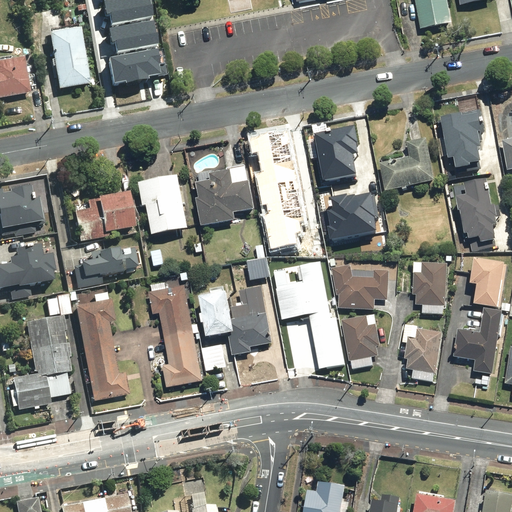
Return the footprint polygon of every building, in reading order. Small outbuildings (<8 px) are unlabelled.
[(416,0),(422,32),(456,25),(451,0),(416,0)] [(460,0),(462,8),(495,3),(494,0),(460,0)] [(81,26),(50,32),(60,91),(91,86),(81,26)] [(112,50),(100,52),(106,80),(114,79),(116,88),(136,85),(134,75),(160,71),(155,39),(144,41),(143,36),(125,39),(126,44),(112,46),(112,50)] [(0,101),(31,96),(25,60),(0,63),(0,101)] [(482,112),(444,118),(451,161),(456,161),(458,173),(473,170),(473,167),(483,165),(481,152),(487,151),(484,135),(487,135),(482,112)] [(356,128),(316,134),(323,182),(355,178),(351,155),(360,154),(356,128)] [(429,139),(408,142),(411,158),(380,163),(384,192),(435,184),(429,139)] [(278,182),(260,186),(265,215),(314,205),(304,156),(288,159),(289,166),(276,169),(278,182)] [(214,182),(199,185),(202,199),(197,200),(202,228),(237,222),(236,214),(256,211),(251,183),(235,185),(233,171),(213,174),(214,182)] [(179,175),(140,184),(145,207),(149,206),(155,237),(191,230),(179,175)] [(494,207),(490,181),(467,185),(469,196),(458,198),(465,236),(469,235),(470,240),(481,238),(482,245),(497,242),(494,226),(499,225),(498,219),(502,218),(499,206),(494,207)] [(2,190),(0,189),(0,217),(1,217),(2,230),(45,225),(42,200),(32,201),(30,186),(10,188),(11,194),(2,195),(2,190)] [(89,209),(74,212),(80,243),(106,239),(105,233),(135,228),(130,193),(98,198),(99,205),(89,206),(89,209)] [(322,209),(326,242),(368,237),(367,228),(379,227),(375,195),(336,200),(337,207),(322,209)] [(0,290),(17,287),(17,289),(55,282),(53,274),(57,273),(54,256),(43,258),(40,246),(15,251),(17,259),(9,261),(10,264),(0,266),(0,290)] [(258,259),(233,264),(235,273),(250,270),(252,283),(273,279),(266,246),(256,248),(258,259)] [(84,279),(86,278),(138,269),(135,250),(121,253),(120,249),(99,253),(100,260),(81,263),(84,279)] [(508,264),(476,259),(472,286),(478,286),(476,306),(502,309),(508,264)] [(288,269),(275,271),(284,322),(310,317),(320,371),(347,367),(339,317),(331,318),(322,263),(301,266),(304,283),(291,285),(288,269)] [(448,308),(450,265),(414,264),(414,295),(417,295),(417,305),(423,305),(423,315),(444,316),(444,307),(448,308)] [(354,267),(335,267),(336,297),(340,297),(341,308),(377,310),(377,300),(388,300),(389,270),(376,270),(376,280),(354,279),(354,267)] [(167,283),(153,286),(154,293),(150,294),(154,317),(162,315),(170,365),(164,366),(168,388),(202,383),(194,335),(200,334),(198,325),(193,325),(187,286),(168,289),(167,283)] [(237,333),(229,335),(233,357),(253,353),(252,348),(273,344),(263,287),(236,292),(239,308),(232,309),(237,333)] [(228,288),(200,293),(205,316),(202,317),(204,325),(206,324),(209,338),(229,335),(237,333),(232,309),(228,288)] [(69,294),(47,296),(49,316),(60,314),(61,317),(72,315),(70,303),(78,302),(77,293),(69,294)] [(109,302),(108,293),(94,296),(95,304),(76,307),(92,403),(128,397),(124,375),(119,376),(110,323),(115,322),(112,301),(109,302)] [(497,375),(505,313),(486,311),(483,334),(460,331),(456,358),(476,361),(475,372),(497,375)] [(382,348),(376,316),(343,322),(353,370),(375,366),(373,359),(380,358),(378,349),(382,348)] [(38,375),(14,379),(16,390),(11,391),(14,406),(17,406),(18,412),(52,406),(50,399),(69,395),(65,373),(75,372),(65,317),(61,318),(29,324),(38,375)] [(436,382),(443,333),(419,330),(420,327),(406,325),(404,344),(408,345),(406,358),(409,359),(408,369),(414,370),(412,379),(436,382)] [(223,346),(203,349),(207,372),(227,369),(223,346)] [(347,487),(311,481),(306,511),(349,511),(351,504),(345,503),(347,487)] [(511,511),(511,492),(490,490),(487,511),(511,511)] [(131,511),(127,493),(62,508),(62,511),(131,511)] [(399,511),(400,495),(383,494),(383,503),(373,502),(372,511),(399,511)] [(418,495),(416,511),(454,511),(457,502),(418,495)] [(39,511),(38,499),(15,501),(16,511),(39,511)]
